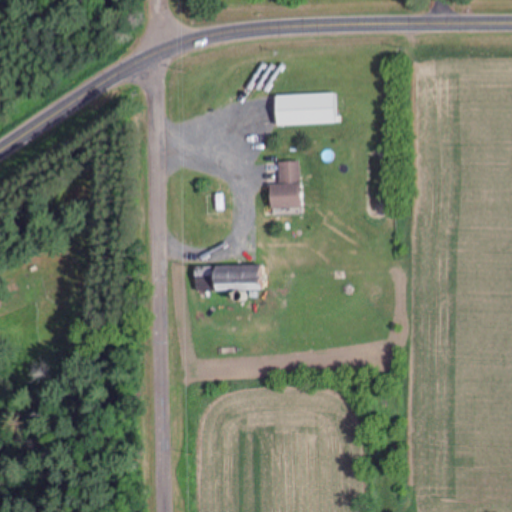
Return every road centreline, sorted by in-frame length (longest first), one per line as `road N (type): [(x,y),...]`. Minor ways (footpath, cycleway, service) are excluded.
road 1 (secondary): [(0,150),(125,68),(231,28),(511,21)]
road 2 (residential): [(179,511),(166,0)]
